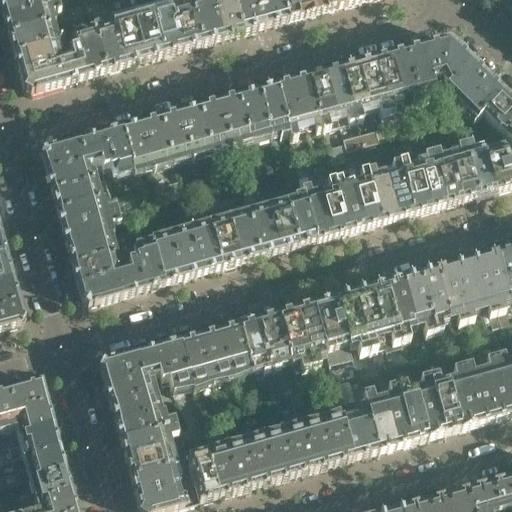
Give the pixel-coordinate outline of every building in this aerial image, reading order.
[(0,12),(3,24),(57,9),(55,2),(44,5),(42,0),(22,0),(0,6),(0,12)] [(242,41),(230,0),(222,0),(210,3),(222,46),(242,41)] [(265,34),(255,0),(244,0),(239,1),(238,0),(230,0),(242,41),(265,34)] [(287,28),(279,0),(255,0),(265,34),(287,28)] [(303,23),(296,0),(279,0),(287,28),(303,23)] [(319,19),(314,0),(296,0),(303,23),(319,19)] [(335,14),(331,0),(314,0),(319,19),(335,14)] [(349,10),(346,0),(331,0),(335,14),(349,10)] [(386,0),(346,0),(349,10),(386,0)] [(222,46),(210,3),(190,9),(202,52),(222,46)] [(50,30),(48,20),(59,17),(57,9),(3,24),(8,41),(49,30),(50,30)] [(202,52),(190,9),(171,14),(183,57),(202,52)] [(183,57),(171,14),(152,20),(164,62),(183,57)] [(164,62),(152,20),(132,25),(144,68),(164,62)] [(144,68),(132,25),(113,31),(125,73),(144,68)] [(54,50),(49,30),(8,41),(13,61),(54,50)] [(125,73),(113,31),(94,36),(94,38),(105,79),(125,73)] [(105,79),(94,38),(74,43),(76,51),(86,84),(105,79)] [(447,91),(471,66),(449,44),(423,52),(431,85),(445,81),(445,83),(442,86),(447,91)] [(59,66),(54,50),(13,61),(19,80),(60,69),(59,66)] [(86,84),(76,51),(69,53),(71,62),(59,66),(60,69),(19,80),(23,96),(30,100),(86,84)] [(434,95),(431,85),(423,52),(389,61),(401,104),(411,102),(413,112),(420,110),(427,108),(424,98),(434,95)] [(401,104),(389,61),(373,66),(388,119),(395,117),(392,107),(401,104)] [(388,119),(373,66),(357,70),(369,113),(378,111),(381,121),(388,119)] [(459,110),(487,81),(471,66),(447,91),(443,95),(459,110)] [(369,113),(357,70),(340,75),(355,128),(362,126),(359,116),(369,113)] [(355,128),(340,75),(325,79),(337,122),(346,120),(348,130),(355,128)] [(337,122),(325,79),(308,84),(323,137),(330,135),(327,125),(337,122)] [(482,119),(502,97),(487,81),(459,110),(475,126),(482,119)] [(323,137),(308,84),(292,88),(304,131),(313,129),(316,139),(323,137)] [(304,131),(292,88),(276,93),(289,141),(290,146),(298,144),(295,134),(304,131)] [(289,141),(276,93),(258,98),(269,140),(279,138),(280,143),(289,141)] [(498,135),(511,119),(511,106),(502,97),(482,119),(498,135)] [(269,140),(258,98),(238,103),(249,146),(269,140)] [(249,146),(238,103),(219,109),(230,151),(249,146)] [(230,151),(219,109),(200,114),(211,157),(230,151)] [(211,157),(200,114),(180,119),(191,162),(211,157)] [(443,129),(439,116),(423,121),(427,134),(443,129)] [(191,162),(180,119),(161,125),(172,167),(191,162)] [(511,148),(511,119),(498,135),(511,148)] [(172,167),(161,125),(141,130),(153,173),(172,167)] [(153,173),(141,130),(122,136),(133,176),(132,176),(132,178),(153,173)] [(425,134),(408,139),(411,148),(427,144),(425,134)] [(133,176),(122,136),(102,141),(112,174),(111,174),(113,182),(132,176),(133,176)] [(112,174),(102,141),(79,148),(85,169),(88,171),(100,167),(103,177),(111,174),(112,174)] [(85,169),(79,148),(46,157),(45,157),(42,164),(46,180),(85,169)] [(495,198),(484,159),(482,155),(473,157),(470,148),(464,149),(479,203),(495,198)] [(479,203),(464,149),(457,151),(459,161),(450,164),(462,207),(479,203)] [(511,193),(511,178),(508,163),(505,153),(484,159),(495,198),(511,193)] [(462,207),(450,164),(441,166),(438,157),(432,158),(446,212),(462,207)] [(446,212),(432,158),(424,160),(427,170),(418,173),(430,216),(446,212)] [(278,175),(276,166),(256,171),(259,181),(278,175)] [(430,216),(418,173),(408,175),(406,166),(399,167),(414,221),(430,216)] [(414,221),(399,167),(392,169),(395,179),(385,182),(397,225),(414,221)] [(92,188),(88,171),(85,169),(46,180),(52,199),(92,188)] [(259,181),(256,171),(237,176),(239,186),(259,181)] [(281,185),(278,175),(259,181),(261,190),(281,185)] [(397,225),(385,182),(376,184),(374,175),(367,176),(382,230),(397,225)] [(239,186),(237,176),(217,182),(220,191),(239,186)] [(382,230),(367,176),(360,178),(363,188),(353,191),(365,234),(382,230)] [(261,190),(259,181),(239,186),(242,196),(261,190)] [(220,191),(217,182),(198,187),(201,197),(220,191)] [(365,234),(353,191),(344,193),(341,184),(334,185),(349,239),(365,234)] [(349,239),(334,185),(327,187),(330,197),(320,200),(332,244),(349,239)] [(242,196),(239,186),(220,191),(223,201),(242,196)] [(201,197),(198,187),(179,193),(181,202),(201,197)] [(97,206),(92,188),(52,199),(57,218),(98,207),(97,206)] [(223,201),(220,191),(201,197),(203,206),(223,201)] [(181,202),(179,193),(159,198),(162,208),(181,202)] [(332,244),(320,200),(311,202),(309,193),(301,195),(302,199),(316,248),(332,244)] [(62,235),(142,213),(139,204),(137,195),(97,206),(98,207),(57,218),(62,235)] [(203,206),(201,197),(181,202),(184,212),(203,206)] [(162,208),(159,198),(139,204),(142,213),(162,208)] [(316,248),(302,199),(293,202),(295,208),(287,210),(298,253),(316,248)] [(184,212),(181,202),(162,208),(165,217),(184,212)] [(165,217),(162,208),(142,213),(145,223),(165,217)] [(298,253),(287,210),(268,216),(279,258),(298,253)] [(145,295),(133,255),(127,237),(147,231),(145,223),(142,213),(62,235),(82,308),(88,312),(89,312),(121,303),(121,302),(145,295)] [(279,258),(268,216),(248,221),(259,264),(279,258)] [(259,264),(248,221),(229,226),(240,269),(259,264)] [(240,269),(229,226),(210,232),(221,274),(240,269)] [(221,274),(210,232),(190,237),(202,280),(221,274)] [(202,280),(190,237),(171,242),(183,285),(202,280)] [(183,285),(171,242),(152,248),(152,250),(164,290),(183,285)] [(164,290),(152,250),(133,255),(145,295),(164,290)] [(511,255),(496,260),(509,306),(511,305),(511,255)] [(509,306),(496,260),(481,264),(497,320),(505,318),(502,308),(509,306)] [(0,287),(13,284),(7,261),(0,262),(0,287)] [(497,320),(481,264),(466,268),(479,314),(487,312),(489,322),(497,320)] [(479,314),(466,268),(451,272),(466,328),(474,326),(471,317),(479,314)] [(466,328),(451,272),(435,277),(448,323),(456,321),(459,330),(466,328)] [(448,323),(435,277),(418,282),(434,339),(443,337),(440,325),(448,323)] [(434,339),(418,282),(402,286),(415,332),(422,330),(425,342),(434,339)] [(0,313),(20,308),(13,284),(0,287),(0,313)] [(415,332),(402,286),(385,291),(401,349),(410,346),(407,335),(415,332)] [(401,349),(385,291),(369,295),(382,342),(389,339),(393,351),(401,349)] [(382,342),(369,295),(353,300),(369,358),(377,355),(374,344),(382,342)] [(369,358),(353,300),(336,305),(349,350),(357,348),(360,360),(369,358)] [(349,350),(336,305),(313,311),(326,358),(334,355),(332,346),(339,343),(341,352),(349,350)] [(21,331),(24,324),(20,308),(0,313),(0,336),(20,330),(21,331)] [(326,358),(313,311),(295,316),(311,373),(320,371),(317,360),(326,358)] [(311,373),(295,316),(277,321),(290,365),(290,367),(299,365),(302,376),(311,373)] [(290,365),(277,321),(258,326),(272,376),(280,373),(279,368),(290,365)] [(272,376),(258,326),(238,332),(250,374),(251,376),(262,373),(263,378),(272,376)] [(250,374),(238,332),(219,337),(231,380),(250,374)] [(231,380),(219,337),(199,343),(211,385),(231,380)] [(211,385),(199,343),(180,348),(191,389),(191,391),(211,385)] [(191,389),(180,348),(161,353),(170,388),(171,395),(191,389)] [(170,388),(161,353),(137,360),(143,381),(146,383),(159,379),(162,390),(170,388)] [(143,381),(137,360),(104,369),(100,376),(105,392),(143,381)] [(511,421),(511,372),(506,373),(503,362),(494,364),(510,422),(511,421)] [(510,422),(494,364),(485,367),(489,378),(481,380),(494,427),(510,422)] [(494,427),(481,380),(473,382),(470,371),(461,373),(477,431),(494,427)] [(477,431),(461,373),(452,376),(456,387),(450,389),(462,435),(477,431)] [(462,435),(450,389),(440,392),(437,380),(428,382),(444,440),(462,435)] [(151,399),(146,383),(143,381),(105,392),(110,411),(151,399)] [(444,440),(428,382),(420,385),(423,396),(415,399),(428,445),(444,440)] [(16,416),(47,408),(43,392),(43,391),(42,387),(37,388),(36,388),(0,398),(0,432),(3,431),(12,428),(16,422),(15,420),(17,420),(16,416)] [(428,445),(415,399),(407,401),(404,389),(396,392),(412,450),(428,445)] [(412,450),(396,392),(387,394),(390,406),(382,408),(395,454),(412,450)] [(395,454),(382,408),(375,410),(371,398),(363,401),(365,410),(379,459),(395,454)] [(156,418),(151,399),(110,411),(115,430),(156,418)] [(260,409),(258,401),(238,407),(240,414),(260,409)] [(240,414),(238,407),(219,412),(221,420),(240,414)] [(54,431),(47,408),(16,416),(17,420),(21,431),(20,431),(22,440),(54,431)] [(379,459),(365,410),(358,413),(361,424),(343,429),(354,466),(379,459)] [(221,420),(219,412),(199,418),(201,425),(217,421),(221,420)] [(120,447),(175,432),(173,424),(161,428),(158,418),(156,418),(115,430),(120,447)] [(217,421),(201,425),(197,426),(202,441),(221,436),(217,421)] [(354,466),(343,429),(342,423),(322,429),(334,471),(354,466)] [(334,471),(322,429),(303,434),(315,476),(334,471)] [(60,453),(54,431),(22,440),(25,450),(14,453),(18,465),(60,453)] [(167,453),(165,444),(177,440),(175,432),(120,447),(125,465),(167,453)] [(315,476),(303,434),(284,439),(295,482),(315,476)] [(295,482),(284,439),(265,445),(276,487),(295,482)] [(276,487),(265,445),(245,450),(257,492),(276,487)] [(257,492),(245,450),(226,455),(238,498),(257,492)] [(12,489),(23,486),(66,474),(60,453),(18,465),(6,468),(0,469),(0,492),(3,492),(12,489)] [(173,472),(167,453),(125,465),(130,484),(173,472)] [(238,498),(226,455),(207,461),(219,503),(238,498)] [(219,503),(207,461),(189,466),(188,469),(191,481),(199,509),(219,503)] [(187,511),(199,509),(191,481),(188,469),(178,471),(182,484),(180,485),(182,492),(179,494),(173,472),(130,484),(138,511),(187,511)] [(72,496),(66,474),(23,486),(29,505),(39,502),(40,505),(72,496)] [(508,511),(508,510),(511,508),(511,483),(491,490),(497,511),(508,511)] [(15,501),(12,489),(3,492),(6,503),(15,501)] [(497,511),(491,490),(467,496),(471,511),(497,511)] [(76,511),(72,496),(40,505),(41,511),(76,511)] [(471,511),(467,496),(448,502),(450,511),(471,511)] [(18,511),(15,501),(6,503),(8,511),(18,511)] [(450,511),(448,502),(429,507),(430,511),(450,511)]
